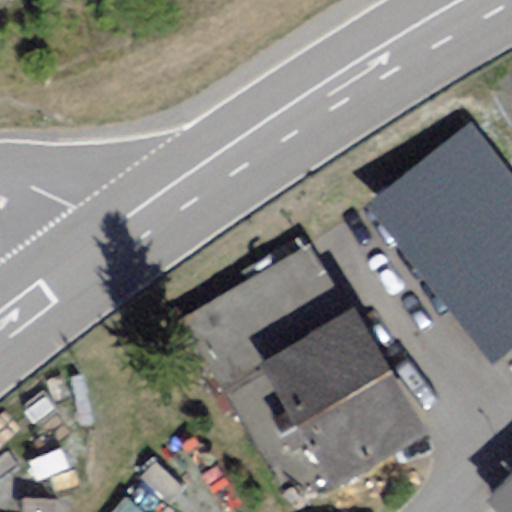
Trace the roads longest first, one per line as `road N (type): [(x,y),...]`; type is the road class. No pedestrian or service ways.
road 1 (secondary): [(120,234),(258,136),(493,0)]
road 2 (secondary): [(0,329),(120,234)]
road 3 (unclassified): [(0,175),(54,186),(120,234)]
